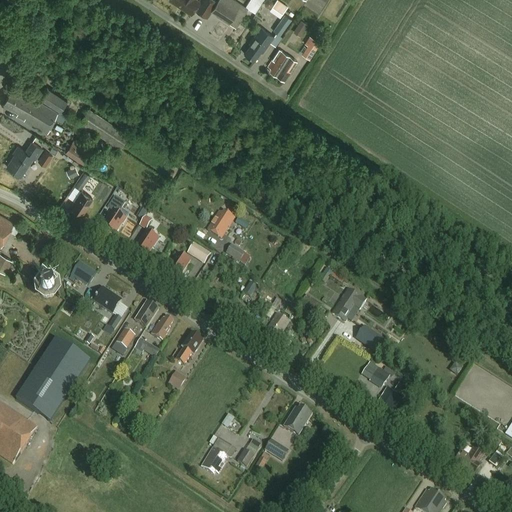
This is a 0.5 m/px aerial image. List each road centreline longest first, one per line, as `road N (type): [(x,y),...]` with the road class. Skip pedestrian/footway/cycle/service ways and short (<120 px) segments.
road 1 (unclassified): [(366,436),(0,193)]
road 2 (residential): [(137,0),(281,93)]
road 3 (unclassified): [(481,511),(366,436)]
